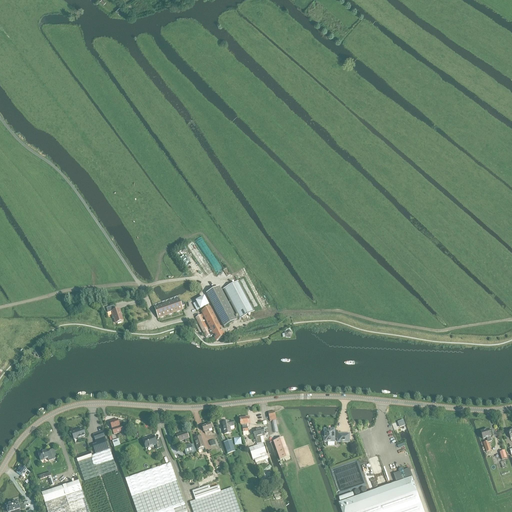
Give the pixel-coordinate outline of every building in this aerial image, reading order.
[(115,11),(119,15),(124,11),(120,6),(115,11)] [(224,289),(240,319),(255,311),(239,282),(224,289)] [(234,322),(216,289),(207,294),(224,327),(234,322)] [(197,302),(201,310),(209,306),(205,298),(197,302)] [(179,300),(175,301),(179,311),(183,310),(182,307),(185,306),(183,302),(180,303),(179,300)] [(121,322),(123,321),(120,309),(116,310),(114,306),(107,308),(108,313),(112,312),(113,315),(112,315),(113,319),(114,319),(116,323),(117,323),(118,324),(121,322)] [(202,312),(211,330),(208,331),(201,316),(196,318),(206,338),(211,335),(211,336),(214,335),(217,341),(225,337),(210,307),(202,312)] [(34,351),(38,357),(43,354),(39,347),(34,351)] [(270,422),(271,422),(276,421),(276,420),(274,412),(268,413),(270,422)] [(243,433),(248,432),(247,428),(247,425),(250,425),(249,418),(240,419),(241,426),(242,426),(243,433)] [(119,423),(118,420),(110,422),(114,435),(123,432),(121,426),(124,425),(122,421),(119,423)] [(234,427),(233,422),(229,422),(222,423),(224,435),(231,434),(230,427),(234,427)] [(210,433),(209,431),(212,430),(210,424),(202,427),(204,432),(205,434),(210,433)] [(86,438),(83,429),(76,432),(76,431),(71,432),(74,440),(78,439),(78,440),(86,438)] [(265,436),(264,431),(263,429),(253,431),(255,439),(255,438),(257,444),(262,443),(260,437),(265,436)] [(331,430),(331,429),(327,429),(327,430),(324,430),(324,434),(322,434),(322,438),(324,438),(324,442),(334,442),(334,439),(338,439),(338,442),(349,442),(349,434),(338,434),(338,435),(334,432),(334,430),(331,430)] [(491,442),(490,438),(491,437),(489,430),(480,433),(483,440),(487,439),(487,441),(488,443),(491,442)] [(109,450),(103,432),(93,435),(96,445),(93,446),(96,454),(92,456),(90,452),(76,457),(78,463),(84,482),(117,471),(110,450),(109,450)] [(179,442),(189,439),(187,432),(177,436),(179,442)] [(156,442),(154,436),(149,438),(143,441),(146,449),(155,446),(157,450),(162,448),(159,441),(156,442)] [(198,450),(205,448),(201,437),(194,439),(198,450)] [(289,457),(283,438),(273,441),(280,460),(289,457)] [(114,448),(120,446),(118,440),(112,442),(114,448)] [(212,450),(218,448),(215,440),(209,442),(212,450)] [(227,454),(235,452),(231,440),(224,443),(227,454)] [(253,461),(254,460),(255,464),(267,459),(267,456),(262,443),(249,448),(253,461)] [(187,454),(195,452),(192,445),(185,447),(187,454)] [(49,450),(38,454),(41,461),(48,459),(49,462),(57,459),(55,455),(52,456),(49,450)] [(170,464),(125,479),(136,511),(186,511),(187,511),(170,464)] [(22,477),(23,477),(25,474),(27,476),(29,473),(27,471),(22,466),(17,473),(22,477)] [(397,483),(338,504),(341,511),(423,511),(409,470),(403,472),(402,470),(402,469),(399,470),(399,471),(400,473),(394,475),(397,483)] [(47,511),(88,511),(79,481),(41,494),(47,511)] [(190,503),(192,511),(240,511),(232,488),(221,492),(219,486),(210,489),(209,486),(192,492),(195,501),(190,503)] [(6,507),(5,508),(6,511),(16,511),(17,511),(20,510),(18,502),(6,506),(6,507)]
